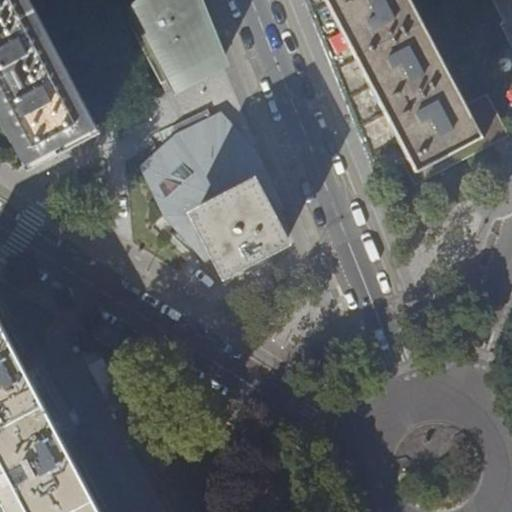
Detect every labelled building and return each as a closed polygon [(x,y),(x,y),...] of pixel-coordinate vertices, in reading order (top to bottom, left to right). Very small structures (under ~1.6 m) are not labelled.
[(0,0),(0,108),(19,144),(29,163),(94,128),(26,0),(0,0)] [(197,0),(156,0),(130,24),(165,92),(222,62),(215,44),(202,10),(197,0)] [(411,158),(418,171),(424,169),(484,139),(410,0),(305,0),(307,3),(333,68),(347,104),(366,150),(376,176),(402,162),(411,158)] [(511,47),(511,0),(491,0),(503,22),(500,23),(511,47)] [(220,110),(173,129),(134,162),(162,216),(175,229),(203,255),(206,253),(210,250),(217,264),(226,282),(261,264),(273,258),(293,247),(278,218),(273,208),(276,206),(279,204),(273,188),(264,166),(259,154),(220,110)] [(100,511),(18,356),(0,322),(0,503),(4,511),(26,511),(29,511),(100,511)]
